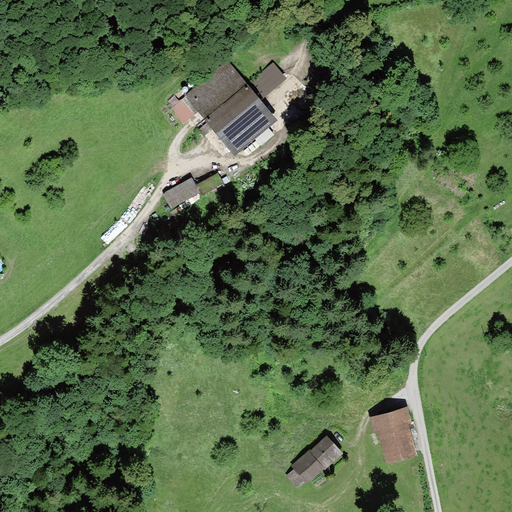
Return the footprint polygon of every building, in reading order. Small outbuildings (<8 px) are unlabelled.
[(209,116),(249,81),(244,76),(249,71),(234,54),(189,94),(209,116)] [(276,62),(257,79),(273,97),(292,80),(276,62)] [(283,119),(252,83),(212,117),(243,153),(283,119)] [(185,122),(194,114),(175,94),(170,98),(176,105),(172,108),(185,122)] [(205,194),(227,184),(222,172),(200,182),(205,194)] [(412,404),(372,415),(377,431),(381,430),(390,462),(421,453),(413,424),(417,422),(412,404)] [(297,469),(290,474),(298,485),(343,450),(331,436),(294,465),(297,469)]
